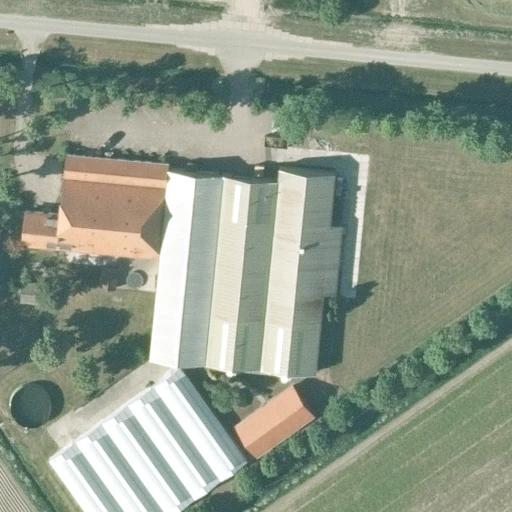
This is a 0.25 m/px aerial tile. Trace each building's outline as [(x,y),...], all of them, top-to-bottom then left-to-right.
[(68,154),(63,212),(59,249),(161,258),(170,168),(171,162),(68,154)] [(170,168),(161,258),(152,356),(318,372),(325,292),(336,293),(341,226),(331,225),(335,171),(281,166),(280,178),(170,168)] [(29,246),(59,249),(63,212),(26,210),(25,242),(29,242),(29,246)] [(102,266),(101,287),(119,288),(120,268),(102,266)] [(36,303),(37,284),(20,283),(19,302),(36,303)] [(89,511),(172,511),(249,459),(182,364),(50,459),(89,511)] [(10,382),(0,388),(0,392),(18,417),(30,408),(10,382)] [(237,422),(259,455),(316,413),(294,382),(237,422)]
